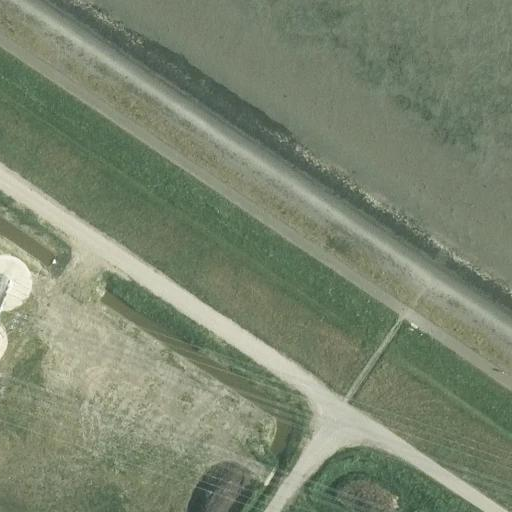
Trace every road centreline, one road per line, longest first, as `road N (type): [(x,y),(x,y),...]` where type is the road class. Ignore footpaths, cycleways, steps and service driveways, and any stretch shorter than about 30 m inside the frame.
road 1 (unclassified): [(341,412),(0,178)]
road 2 (unclassified): [(494,511),(341,412)]
road 3 (unclassified): [(269,511),(341,412)]
